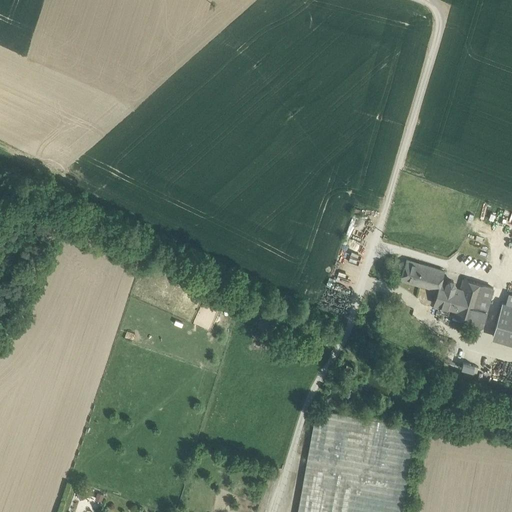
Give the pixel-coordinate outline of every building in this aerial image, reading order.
[(427,265),(406,259),(400,279),(421,285),(427,265)] [(438,290),(440,283),(444,271),(427,265),(421,285),(438,290)] [(460,289),(454,309),(452,315),(474,322),(485,285),(463,279),(460,289)] [(440,283),(438,290),(434,303),(454,309),(460,289),(440,283)] [(485,285),(474,322),(482,325),(493,288),(485,285)] [(204,299),(221,306),(224,299),(208,291),(204,299)] [(511,304),(502,302),(494,331),(511,336),(511,304)] [(511,336),(494,331),(491,338),(511,344),(511,336)] [(478,365),(462,360),(461,367),(476,371),(478,365)] [(401,511),(417,427),(316,409),(297,511),(401,511)]
